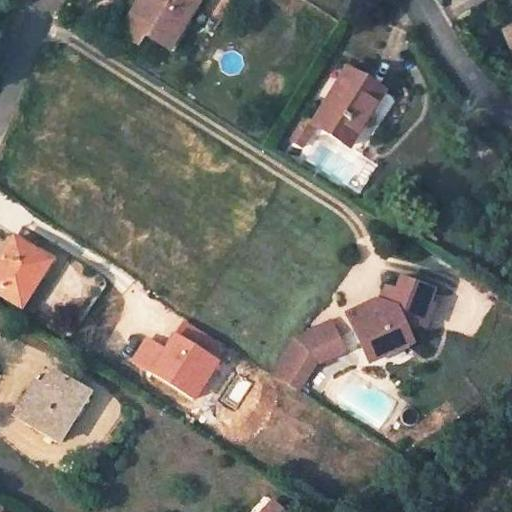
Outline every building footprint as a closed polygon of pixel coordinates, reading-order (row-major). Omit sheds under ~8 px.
[(199,0),(134,0),(116,32),(136,44),(143,34),(170,50),(188,19),(199,0)] [(198,26),(188,19),(170,50),(180,57),(198,26)] [(383,92),(345,69),(312,124),(305,118),(298,130),(308,136),(315,125),(349,146),(383,92)] [(308,136),(298,130),(291,140),(301,147),(308,136)] [(49,262),(14,240),(0,260),(0,294),(21,307),(49,262)] [(431,290),(401,278),(396,291),(384,285),(379,302),(375,300),(346,314),(369,363),(410,342),(405,332),(417,325),(424,327),(433,304),(426,302),(431,290)] [(129,363),(195,402),(227,347),(182,320),(166,348),(145,336),(129,363)] [(353,352),(338,321),(297,338),(276,372),(310,391),(326,363),(353,352)] [(87,391),(52,369),(40,388),(33,384),(15,412),(60,440),(74,418),(72,415),(87,391)] [(281,511),(271,502),(261,511),(281,511)]
